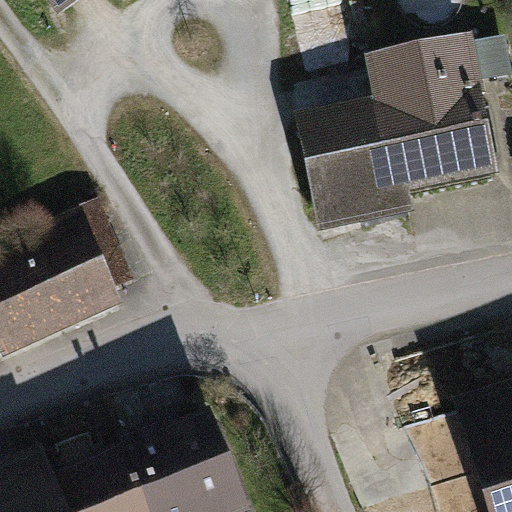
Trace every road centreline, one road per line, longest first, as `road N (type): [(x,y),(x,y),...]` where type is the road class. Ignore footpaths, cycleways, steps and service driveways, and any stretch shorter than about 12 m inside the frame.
road 1 (residential): [(0,402),(264,321)]
road 2 (residential): [(264,321),(511,259)]
road 3 (residential): [(264,321),(346,511)]
